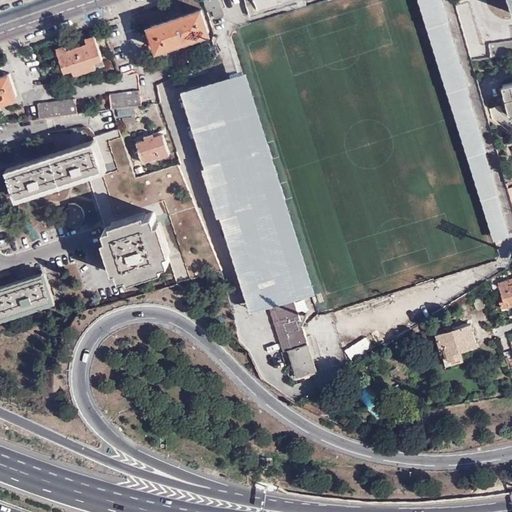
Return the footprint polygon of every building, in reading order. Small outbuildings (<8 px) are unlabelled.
[(203,0),(207,11),(213,9),(216,17),(224,14),(219,0),(203,0)] [(245,0),(251,16),(260,13),(259,9),(286,0),(245,0)] [(286,0),(259,9),(260,13),(302,0),(286,0)] [(421,0),(496,240),(511,235),(498,194),(500,193),(487,151),(489,150),(469,86),(470,85),(450,20),(444,0),(421,0)] [(175,17),(150,26),(159,51),(182,42),(209,32),(201,8),(175,17)] [(95,34),(84,38),(86,43),(67,49),(65,44),(56,47),(64,70),(71,68),(72,72),(95,65),(94,61),(102,58),(95,34)] [(511,55),(511,41),(490,44),(493,58),(511,55)] [(0,73),(0,99),(16,94),(9,71),(0,73)] [(183,92),(253,312),(312,294),(243,73),(183,92)] [(511,82),(503,85),(510,113),(511,112),(511,82)] [(111,108),(113,109),(144,104),(141,88),(109,93),(111,108)] [(40,117),(77,113),(74,97),(38,102),(40,117)] [(163,133),(137,141),(144,163),(170,154),(163,133)] [(32,164),(14,169),(22,194),(106,168),(99,143),(70,152),(32,164)] [(80,208),(77,207),(73,208),(70,209),(67,212),(65,215),(65,219),(66,223),(68,226),(71,229),(75,230),(79,230),(82,228),(85,226),(87,223),(88,219),(87,216),(86,212),(83,210),(80,208)] [(156,215),(106,229),(114,254),(121,278),(170,264),(156,215)] [(0,287),(0,313),(55,293),(47,270),(20,280),(0,287)] [(511,277),(497,282),(503,300),(506,300),(508,305),(511,303),(511,277)] [(289,351),(309,345),(295,300),(275,306),(289,351)] [(451,358),(461,355),(463,354),(461,348),(470,346),(470,343),(477,341),(471,322),(438,332),(441,344),(446,343),(451,358)] [(462,360),(461,355),(451,358),(446,343),(441,344),(447,364),(462,360)] [(317,372),(309,345),(289,351),(298,378),(317,372)]
